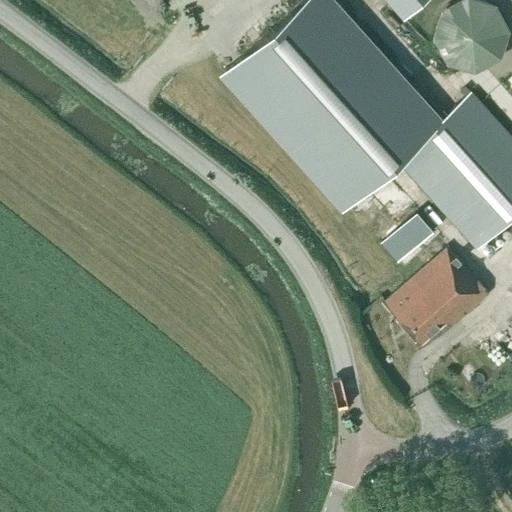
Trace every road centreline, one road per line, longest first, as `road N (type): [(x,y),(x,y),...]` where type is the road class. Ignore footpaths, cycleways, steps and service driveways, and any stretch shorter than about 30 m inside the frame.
road 1 (tertiary): [(350,451),(335,335),(312,282),(259,216),(0,20)]
road 2 (tertiary): [(350,451),(444,449),(511,426)]
